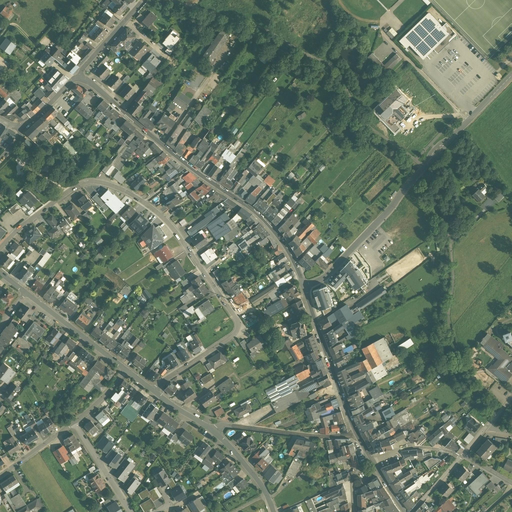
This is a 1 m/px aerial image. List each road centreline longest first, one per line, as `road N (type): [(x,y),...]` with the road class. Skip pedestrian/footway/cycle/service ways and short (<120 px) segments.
road 1 (track): [(171,0),(263,30),(333,67),(365,123),(421,168),(453,241),(454,336),(465,376),(498,414)]
road 2 (residential): [(150,390),(239,328),(167,221),(117,187),(83,183),(0,250)]
road 3 (residential): [(304,286),(261,218),(80,77)]
road 4 (unclassified): [(304,286),(323,279),(511,74)]
road 5 (residential): [(355,434),(304,286)]
road 6 (residential): [(355,434),(212,430)]
road 7 (residential): [(124,371),(25,294)]
